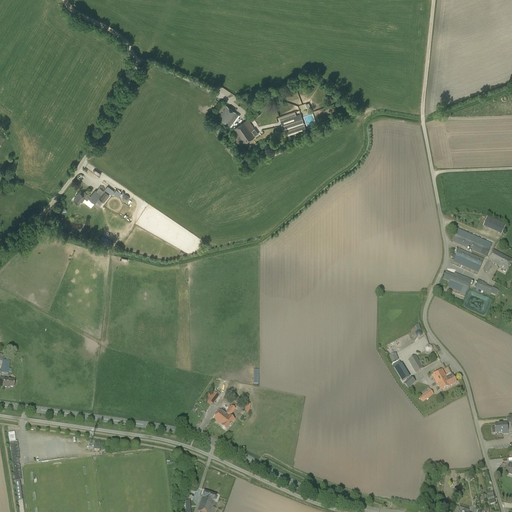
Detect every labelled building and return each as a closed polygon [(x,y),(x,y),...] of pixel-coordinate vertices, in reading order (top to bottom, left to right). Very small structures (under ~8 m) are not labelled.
[(239,115),(223,103),(214,115),(230,127),(239,115)] [(256,111),(251,115),(254,119),(259,115),(256,111)] [(295,112),(279,117),(287,140),(306,133),(305,132),(306,131),(301,114),(296,115),(295,112)] [(235,129),(237,132),(233,135),(235,139),(234,139),(235,139),(234,140),(235,142),(236,141),(237,143),(238,142),(241,146),(255,137),(250,131),(254,128),(248,120),(235,129)] [(116,189),(113,193),(118,197),(121,193),(116,189)] [(84,191),(81,195),(79,192),(75,197),(75,198),(73,200),(78,204),(83,198),(87,201),(88,199),(94,204),(101,195),(95,190),(90,196),(87,194),(88,194),(84,191)] [(103,202),(109,195),(106,192),(100,200),(103,202)] [(501,235),(505,225),(487,216),(482,226),(501,235)] [(490,250),(484,247),(456,235),(452,243),(480,255),(486,257),(490,250)] [(480,268),(484,260),(459,249),(455,257),(480,268)] [(511,260),(494,251),(488,261),(483,271),(488,274),(493,264),(507,272),(511,262),(511,260)] [(468,290),(472,280),(454,273),(454,275),(446,272),(443,280),(468,290)] [(475,289),(490,295),(493,287),(479,281),(475,289)] [(399,360),(397,353),(389,356),(392,363),(399,360)] [(419,361),(416,356),(408,361),(416,373),(424,368),(422,366),(424,365),(422,363),(421,364),(421,363),(422,363),(420,360),(419,361)] [(3,360),(1,370),(8,371),(8,372),(11,373),(12,369),(9,369),(10,361),(3,360)] [(401,364),(401,365),(399,362),(393,366),(394,369),(402,382),(409,377),(401,364)] [(438,384),(448,379),(442,370),(432,376),(437,384),(438,384)] [(448,379),(438,384),(442,391),(450,386),(457,383),(453,376),(448,379)] [(15,380),(4,379),(4,378),(0,377),(0,384),(3,385),(3,387),(8,388),(9,387),(14,388),(15,380)] [(409,388),(415,382),(411,377),(404,384),(409,388)] [(422,402),(433,395),(428,388),(426,389),(428,392),(427,392),(426,390),(422,392),(423,395),(419,398),(422,402)] [(213,405),(219,397),(213,392),(207,401),(206,403),(210,406),(211,404),(213,405)] [(230,416),(236,409),(232,406),(226,413),(230,416)] [(219,425),(227,416),(220,410),(212,419),(219,425)] [(227,416),(219,425),(226,431),(234,420),(230,416),(229,417),(227,416)] [(511,439),(511,438),(511,422),(507,422),(507,423),(502,423),(502,424),(495,425),(495,428),(492,428),(492,429),(492,433),(493,433),(495,433),(495,434),(502,433),(502,435),(508,434),(511,433),(511,439)] [(19,465),(18,460),(20,460),(19,454),(19,452),(18,447),(18,446),(18,445),(17,442),(10,443),(14,481),(21,480),(19,465)] [(214,511),(216,509),(213,507),(216,496),(204,492),(197,511),(198,511),(214,511)]
